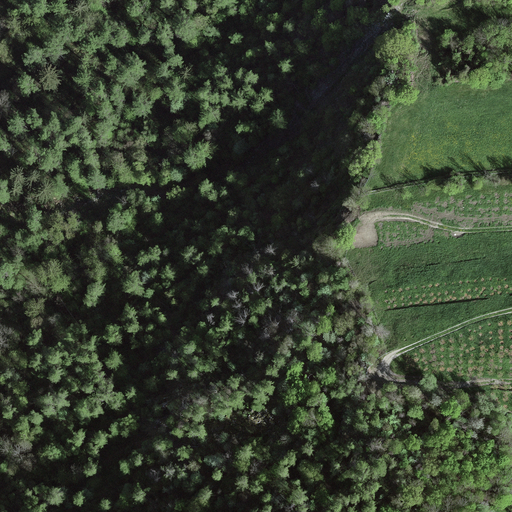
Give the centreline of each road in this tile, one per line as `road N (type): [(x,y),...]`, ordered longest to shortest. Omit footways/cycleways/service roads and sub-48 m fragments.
road 1 (track): [(511,420),(404,402),(380,365),(400,350),(511,310)]
road 2 (track): [(511,228),(441,228),(392,208)]
